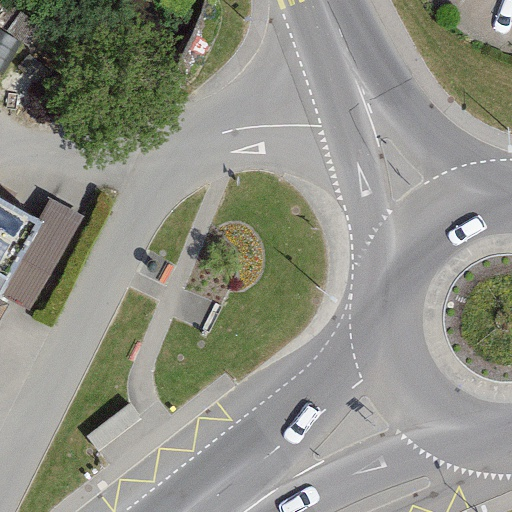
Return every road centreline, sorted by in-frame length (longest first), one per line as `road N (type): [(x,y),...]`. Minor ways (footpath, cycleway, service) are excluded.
road 1 (secondary): [(323,0),(364,96),(434,223)]
road 2 (secondary): [(407,388),(238,511)]
road 3 (secondary): [(434,223),(412,244),(387,300),(386,331),(407,388)]
road 4 (secondary): [(407,388),(467,434),(511,439)]
